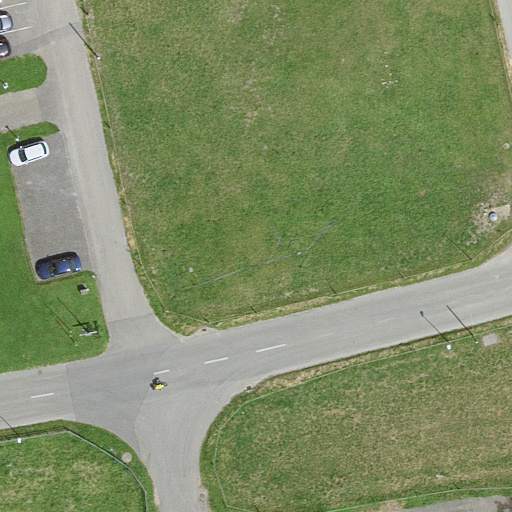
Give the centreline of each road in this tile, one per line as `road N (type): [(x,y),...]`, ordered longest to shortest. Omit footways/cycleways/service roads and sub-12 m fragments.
road 1 (track): [(69,0),(86,99),(161,374),(179,511)]
road 2 (tertiary): [(0,399),(161,374),(511,288)]
